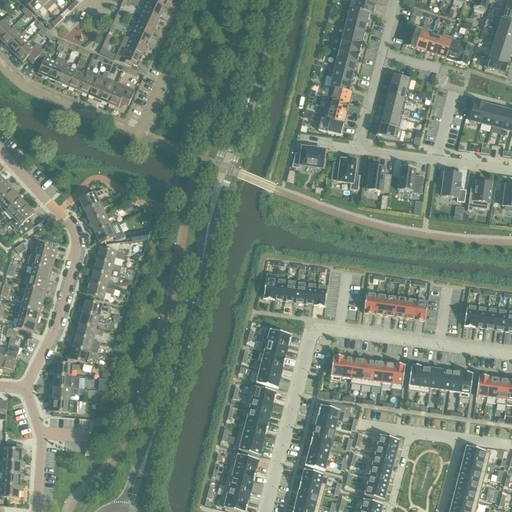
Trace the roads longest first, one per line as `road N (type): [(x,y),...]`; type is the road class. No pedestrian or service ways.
road 1 (residential): [(511,354),(316,330),(266,511)]
road 2 (residential): [(24,387),(57,325),(76,249),(58,212),(0,150)]
road 3 (secondary): [(147,452),(213,202)]
road 4 (residential): [(439,511),(457,439),(411,433),(390,511)]
road 5 (residential): [(139,136),(23,86),(0,62)]
road 6 (residential): [(357,149),(511,171)]
road 7 (residential): [(395,0),(357,149)]
road 8 (secondary): [(238,128),(268,0)]
road 9 (residential): [(34,511),(39,434),(24,387)]
